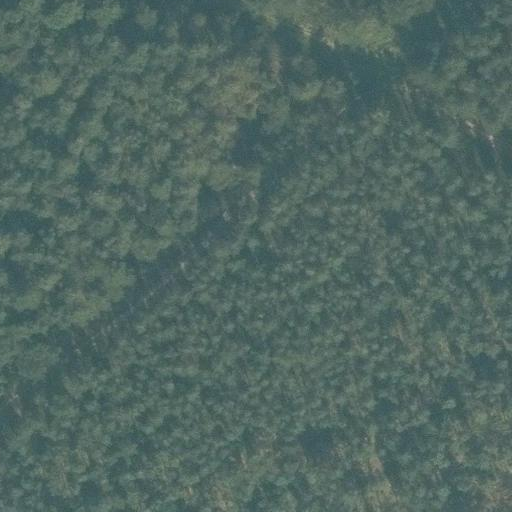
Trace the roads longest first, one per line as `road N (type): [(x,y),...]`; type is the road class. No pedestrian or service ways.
road 1 (track): [(0,427),(370,65)]
road 2 (track): [(370,65),(511,152)]
road 3 (track): [(370,65),(225,0)]
